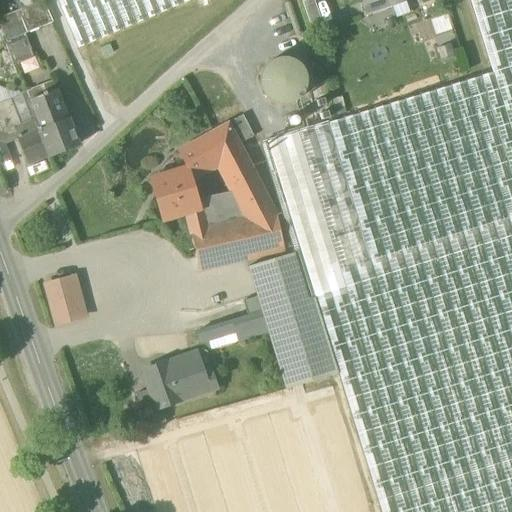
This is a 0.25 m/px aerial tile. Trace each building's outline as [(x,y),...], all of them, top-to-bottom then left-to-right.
[(55,0),(77,50),(193,0),(55,0)] [(313,0),(306,0),(301,2),(309,24),(321,21),(313,0)] [(359,5),(364,18),(392,8),(388,0),(376,0),(365,4),(365,3),(359,5)] [(511,511),(511,0),(469,0),(492,74),(482,77),(511,174),(511,459),(376,502),(379,511),(511,511)] [(18,12),(27,34),(52,24),(43,2),(18,12)] [(300,66),(285,59),(270,62),(261,75),(261,91),(272,102),(288,104),(301,95),(306,80),(300,66)] [(374,494),(376,502),(511,459),(511,174),(482,77),(260,145),(294,254),(308,301),(314,299),(337,375),(352,422),(374,494)] [(42,129),(39,130),(34,132),(29,120),(19,124),(9,101),(0,103),(0,139),(2,139),(16,133),(28,164),(49,157),(77,146),(55,92),(31,101),(42,129)] [(232,122),(243,143),(253,138),(243,117),(232,122)] [(293,126),(297,125),(298,120),(294,117),(290,118),(289,123),(293,126)] [(235,196),(247,218),(275,211),(228,124),(188,145),(204,174),(218,166),(235,196)] [(2,139),(0,139),(0,164),(10,161),(2,139)] [(152,180),(164,220),(186,213),(200,209),(199,207),(191,180),(204,174),(188,145),(179,151),(188,169),(152,180)] [(200,209),(186,213),(191,231),(222,224),(236,220),(247,218),(235,196),(199,207),(200,209)] [(247,218),(236,220),(246,261),(284,252),(275,211),(247,218)] [(231,264),(246,261),(236,220),(222,224),(231,264)] [(200,271),(231,264),(222,224),(191,231),(200,271)] [(267,331),(285,390),(337,375),(314,299),(308,301),(294,254),(248,268),(259,304),(267,331)] [(53,327),(88,318),(77,276),(42,285),(53,327)] [(255,305),(264,332),(267,331),(259,304),(255,305)] [(236,332),(238,340),(264,332),(255,305),(230,312),(236,332)] [(200,343),(236,332),(230,312),(194,323),(200,343)] [(149,391),(155,410),(160,409),(216,390),(209,371),(202,374),(195,354),(142,372),(149,391)] [(135,395),(147,430),(165,423),(160,409),(155,410),(149,391),(135,395)]
